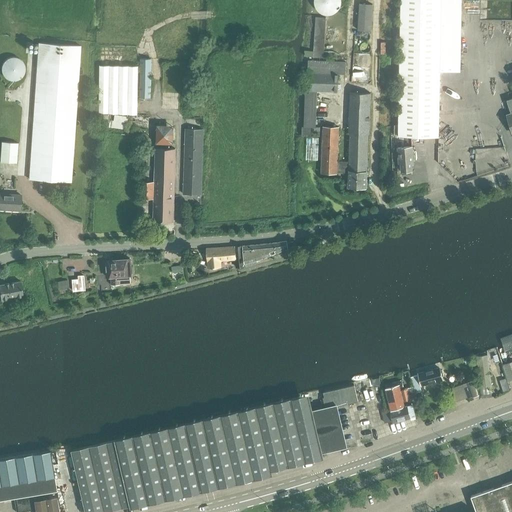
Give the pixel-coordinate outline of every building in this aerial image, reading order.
[(316,0),(316,1),(316,2),(316,3),(316,4),(317,5),(317,7),(317,8),(318,9),(318,10),(319,11),(320,12),(321,13),(322,13),(323,14),(324,15),(325,15),(326,16),(328,16),(331,16),(332,16),(333,16),(334,16),(335,15),(336,15),(337,14),(338,13),(339,13),(340,12),(341,11),(342,10),(342,9),(343,8),(343,7),(343,5),(344,4),(344,3),(344,2),(344,1),(343,0),(316,0)] [(401,0),(399,135),(439,136),(442,0),(401,0)] [(374,5),(361,4),(359,30),(372,31),(374,5)] [(314,57),(324,58),(327,18),(317,17),(314,57)] [(75,171),(72,170),(75,125),(78,125),(79,120),(75,120),(78,74),(82,74),(82,69),(79,69),(80,45),(38,42),(29,179),(71,182),(71,175),(75,176),(75,171)] [(2,72),(3,73),(3,74),(4,75),(4,76),(5,76),(6,77),(6,78),(7,78),(8,79),(9,79),(10,80),(11,80),(12,80),(13,80),(14,80),(16,80),(17,80),(18,79),(19,79),(20,78),(21,78),(22,77),(22,76),(23,75),(24,75),(24,74),(24,73),(25,72),(25,71),(25,70),(25,69),(25,68),(25,67),(25,66),(25,65),(24,64),(24,63),(24,62),(23,61),(22,60),(21,59),(20,58),(19,58),(17,57),(16,57),(15,57),(14,56),(13,56),(11,57),(9,57),(7,58),(6,59),(5,60),(4,61),(4,62),(3,63),(3,64),(2,65),(2,66),(2,67),(2,68),(2,69),(2,70),(2,71),(2,72)] [(140,97),(151,97),(153,59),(141,59),(140,97)] [(308,86),(308,91),(306,90),(304,127),(303,127),(303,136),(321,137),(321,127),(317,127),(318,91),(339,92),(340,74),(346,75),(347,63),(309,61),(308,78),(305,78),(305,86),(308,86)] [(99,98),(135,99),(135,82),(99,81),(99,98)] [(349,162),(338,161),(339,127),(323,126),(321,172),(337,173),(337,172),(349,172),(348,187),(367,187),(369,133),(370,133),(371,93),(351,92),(350,132),(349,162)] [(110,122),(110,126),(127,128),(128,117),(115,115),(114,120),(111,120),(110,122)] [(184,193),(201,194),(204,129),(186,128),(184,193)] [(2,141),(0,161),(16,162),(18,142),(2,141)] [(398,147),(400,165),(402,165),(402,171),(412,170),(411,162),(413,162),(412,146),(398,147)] [(155,198),(154,220),(173,221),(176,148),(156,148),(155,182),(142,182),(141,198),(155,198)] [(0,193),(0,208),(20,210),(21,194),(0,193)] [(277,242),(262,244),(264,252),(271,251),(272,254),(288,248),(287,241),(277,242)] [(262,244),(252,245),(255,260),(272,254),(271,251),(264,252),(262,244)] [(207,248),(209,267),(223,266),(222,264),(220,264),(220,260),(236,258),(237,267),(245,265),(242,245),(207,248)] [(255,260),(252,245),(243,245),(244,263),(255,260)] [(118,277),(116,259),(114,259),(113,257),(109,258),(108,259),(106,259),(107,277),(111,276),(112,285),(117,284),(116,277),(118,277)] [(122,258),(116,259),(118,277),(116,277),(117,284),(131,283),(130,275),(131,275),(131,274),(133,274),(132,268),(131,268),(130,258),(128,258),(127,257),(123,257),(122,258)] [(85,275),(78,276),(78,280),(72,281),(73,291),(87,289),(85,275)] [(68,280),(58,281),(59,289),(70,287),(68,280)] [(4,301),(5,306),(14,304),(14,299),(23,298),(21,281),(0,284),(0,292),(2,301),(4,301)] [(511,349),(511,331),(499,337),(504,352),(511,349)] [(475,354),(479,388),(493,386),(489,352),(475,354)] [(511,361),(503,365),(508,380),(511,378),(511,361)] [(417,372),(421,387),(445,380),(441,365),(417,372)] [(417,376),(412,377),(414,387),(416,392),(421,391),(417,376)] [(399,384),(386,388),(391,409),(391,410),(405,406),(404,401),(413,398),(417,397),(416,392),(414,387),(401,390),(399,384)] [(339,401),(340,406),(358,401),(355,385),(323,392),(326,404),(339,401)] [(301,396),(72,450),(86,511),(102,511),(263,474),(262,470),(315,458),(301,396)] [(386,411),(383,412),(385,422),(393,420),(393,422),(416,416),(413,404),(405,406),(391,410),(391,409),(386,411)] [(50,450),(0,458),(0,499),(16,497),(18,511),(36,509),(36,511),(58,511),(56,497),(49,499),(48,491),(56,490),(50,450)] [(511,511),(511,481),(471,496),(477,511),(511,511)]
